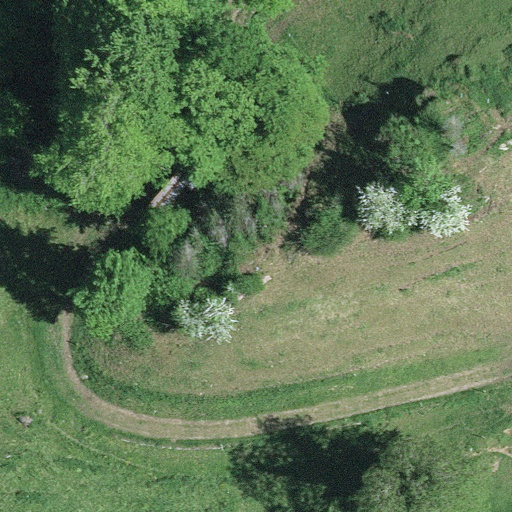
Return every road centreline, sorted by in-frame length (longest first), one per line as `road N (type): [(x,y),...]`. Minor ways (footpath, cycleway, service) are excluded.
road 1 (track): [(75,280),(63,325),(65,361),(81,395),(115,417),(187,430),(335,414),(511,373)]
road 2 (track): [(75,280),(242,0)]
